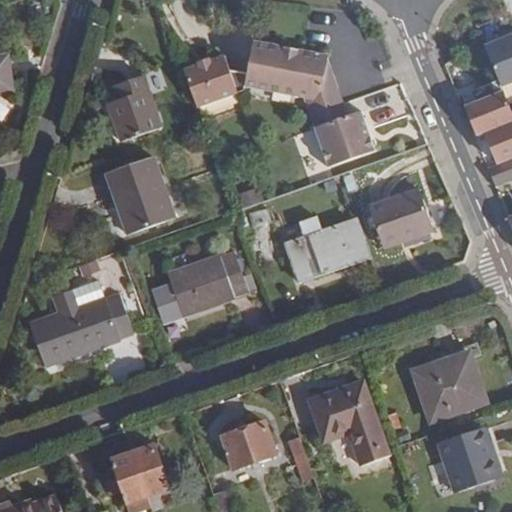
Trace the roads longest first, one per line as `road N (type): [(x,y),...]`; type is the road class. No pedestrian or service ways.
road 1 (residential): [(508,272),(0,451)]
road 2 (residential): [(508,272),(418,53),(410,0)]
road 3 (residential): [(36,170),(89,0)]
road 4 (residential): [(0,288),(36,170)]
